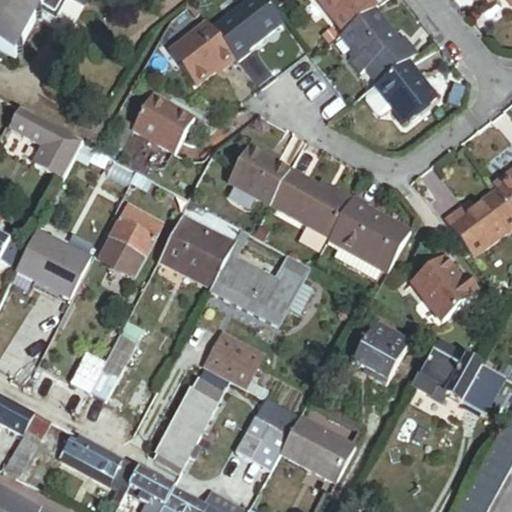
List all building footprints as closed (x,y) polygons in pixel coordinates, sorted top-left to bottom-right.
[(0,0),(0,54),(17,64),(42,16),(57,24),(70,0),(0,0)] [(263,0),(252,0),(212,31),(237,65),(239,67),(253,56),(251,54),(285,28),(263,0)] [(313,0),(344,40),(373,18),(361,2),(363,0),(313,0)] [(373,18),(344,40),(358,59),(351,64),(362,78),(368,73),(401,48),(401,47),(376,15),(373,18)] [(212,31),(206,23),(168,52),(196,89),(222,70),(225,74),(237,65),(212,31)] [(401,48),(368,73),(380,89),(382,88),(410,67),(418,61),(405,44),(401,47),(401,48)] [(438,103),(410,67),(382,88),(390,100),(385,104),(390,110),(404,129),(438,103)] [(380,89),(377,92),(385,104),(390,100),(382,88),(380,89)] [(466,92),(454,88),(448,108),(460,112),(466,92)] [(377,92),(362,103),(376,121),(390,110),(385,104),(377,92)] [(155,103),(135,137),(177,161),(196,126),(155,103)] [(0,114),(13,122),(19,112),(3,104),(0,109),(0,114)] [(84,148),(23,115),(13,134),(45,151),(36,170),(53,179),(67,156),(77,162),(84,148)] [(91,170),(99,156),(88,151),(84,148),(77,162),(91,170)] [(272,213),(292,178),(268,165),(270,161),(254,151),(232,190),(272,213)] [(77,162),(67,156),(53,179),(65,186),(77,162)] [(331,247),(355,205),(334,193),(331,198),(293,176),(292,178),(272,213),(331,247)] [(165,205),(170,196),(138,178),(133,188),(165,205)] [(511,179),(497,191),(498,192),(511,209),(511,179)] [(447,224),(476,262),(511,234),(511,209),(498,192),(464,219),(460,213),(447,224)] [(389,280),(413,238),(369,214),(371,212),(356,203),(355,205),(331,247),(389,280)] [(243,236),(191,207),(184,222),(236,249),(243,236)] [(111,245),(158,270),(159,267),(175,238),(128,213),(111,245)] [(230,261),(236,249),(184,222),(175,238),(159,267),(179,278),(183,269),(216,287),(230,261)] [(0,230),(0,240),(20,251),(23,239),(1,228),(0,230)] [(21,275),(30,257),(20,251),(0,240),(0,265),(3,267),(4,266),(21,275)] [(65,301),(73,305),(92,267),(40,240),(21,278),(38,287),(65,301)] [(445,260),(411,286),(443,327),(476,302),(445,260)] [(211,297),(266,326),(289,283),(281,278),(276,286),(230,261),(216,287),(211,297)] [(298,266),(289,262),(281,278),(289,283),(298,266)] [(279,334),(311,273),(298,266),(289,283),(266,326),(279,334)] [(63,306),(65,301),(38,287),(36,292),(63,306)] [(380,331),(360,369),(376,378),(373,383),(391,393),(414,350),(380,331)] [(232,387),(251,353),(225,339),(207,374),(222,382),(232,387)] [(485,371),(482,369),(481,371),(468,364),(469,362),(442,347),(427,376),(424,374),(415,392),(434,403),(439,395),(442,388),(452,394),(449,400),(464,409),(473,392),(479,396),(487,383),(480,379),(485,371)] [(116,352),(102,378),(113,384),(123,365),(127,367),(131,360),(116,352)] [(89,371),(85,379),(97,386),(102,378),(89,371)] [(487,421),(508,383),(485,371),(480,379),(487,383),(479,396),(473,392),(464,409),(487,421)] [(113,384),(102,378),(97,386),(86,408),(97,414),(113,384)] [(73,401),(86,408),(97,386),(85,379),(73,401)] [(232,387),(222,382),(216,395),(225,400),(232,387)] [(442,388),(439,395),(449,400),(452,394),(442,388)] [(198,390),(194,397),(217,410),(219,410),(225,400),(216,395),(204,389),(198,390)] [(194,397),(193,397),(162,456),(160,461),(183,473),(217,410),(194,397)] [(0,424),(26,439),(36,420),(0,400),(0,424)] [(78,446),(81,440),(39,417),(36,420),(26,439),(5,477),(27,488),(41,465),(44,449),(40,446),(43,441),(67,453),(73,443),(78,446)] [(491,511),(511,475),(511,420),(460,511),(491,511)] [(302,421),(290,442),(283,457),(337,486),(356,450),(302,421)] [(272,476),(283,457),(290,442),(257,424),(249,438),(248,437),(237,458),(265,473),(265,472),(272,476)] [(131,491),(141,473),(81,440),(78,446),(73,443),(67,453),(66,455),(72,458),(115,483),(112,488),(121,493),(114,505),(122,509),(128,497),(131,491)] [(68,464),(112,488),(115,483),(72,458),(68,464)] [(165,510),(175,492),(141,473),(131,491),(144,498),(141,504),(147,508),(152,510),(155,504),(165,510)] [(144,498),(131,491),(128,497),(141,504),(144,498)] [(206,509),(175,492),(165,510),(164,511),(208,511),(209,511),(206,509)] [(242,511),(213,496),(206,509),(209,511),(211,511),(242,511)]
